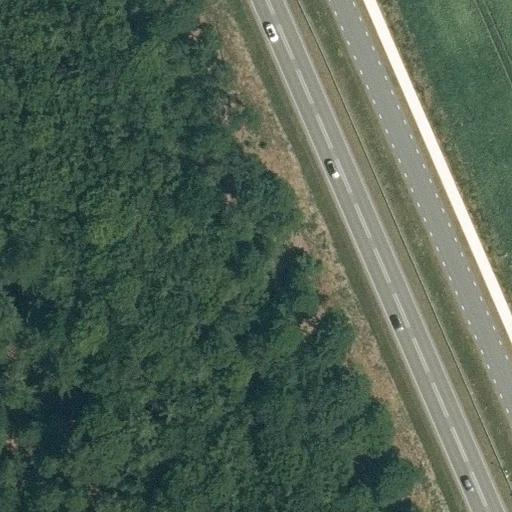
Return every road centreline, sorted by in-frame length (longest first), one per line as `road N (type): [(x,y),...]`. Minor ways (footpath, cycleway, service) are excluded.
road 1 (trunk): [(488,511),(267,0)]
road 2 (tertiary): [(511,394),(341,0)]
